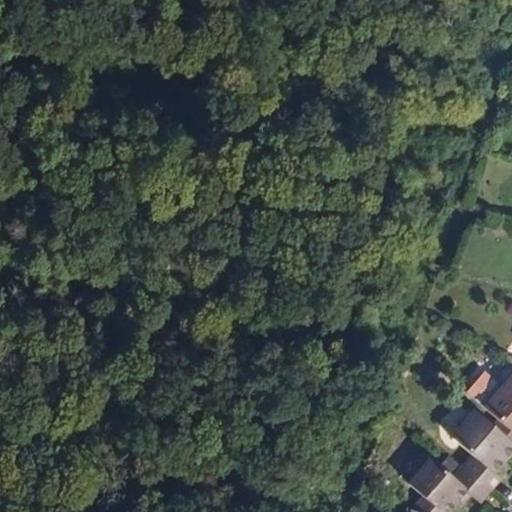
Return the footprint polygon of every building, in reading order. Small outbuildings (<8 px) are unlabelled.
[(511,371),(507,367),(476,399),(492,413),(493,414),(511,431),(511,371)] [(485,421),(466,404),(443,427),(464,446),(441,468),(421,449),(398,473),(411,485),(432,504),(433,505),(456,481),(468,493),(490,471),(484,464),(506,440),(485,421)] [(511,431),(493,414),(492,413),(485,421),(506,440),(511,434),(511,431)] [(432,504),(411,485),(399,498),(430,509),(432,504)] [(429,511),(430,509),(399,498),(399,511),(429,511)]
